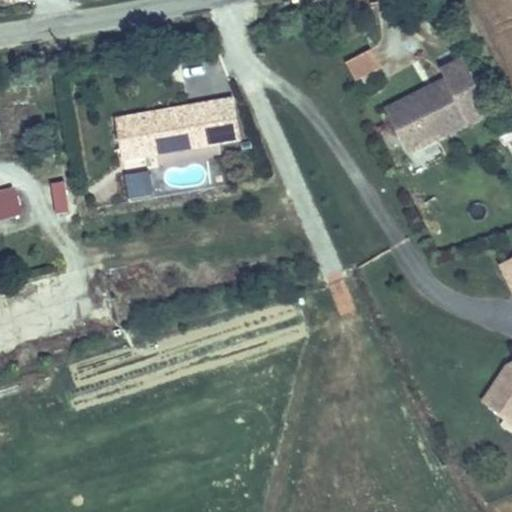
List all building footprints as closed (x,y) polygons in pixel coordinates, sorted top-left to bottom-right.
[(354,80),(381,73),(374,50),(347,58),(354,80)] [(411,152),(489,112),(464,62),(445,71),(450,80),(390,110),(411,152)] [(201,100),(231,91),(225,71),(194,81),(201,100)] [(123,159),(219,142),(213,105),(117,121),(123,159)] [(58,215),(70,213),(65,182),(53,184),(58,215)] [(0,219),(19,214),(13,190),(0,192),(0,219)] [(511,259),(503,264),(511,282),(511,259)] [(511,366),(509,368),(486,401),(511,418),(511,366)]
